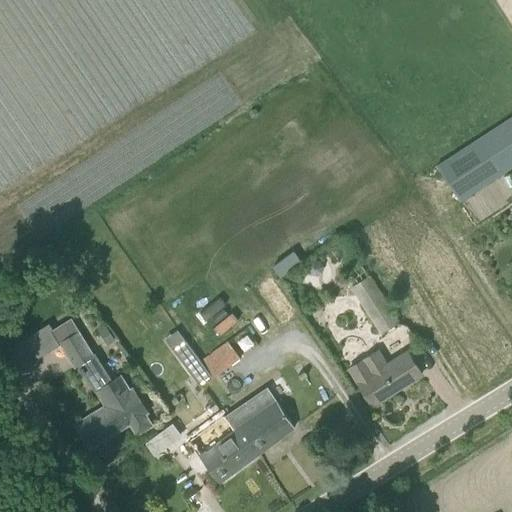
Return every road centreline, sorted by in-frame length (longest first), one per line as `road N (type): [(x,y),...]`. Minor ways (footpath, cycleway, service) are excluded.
road 1 (tertiary): [(319,511),(511,392)]
road 2 (unclassified): [(0,341),(112,511)]
